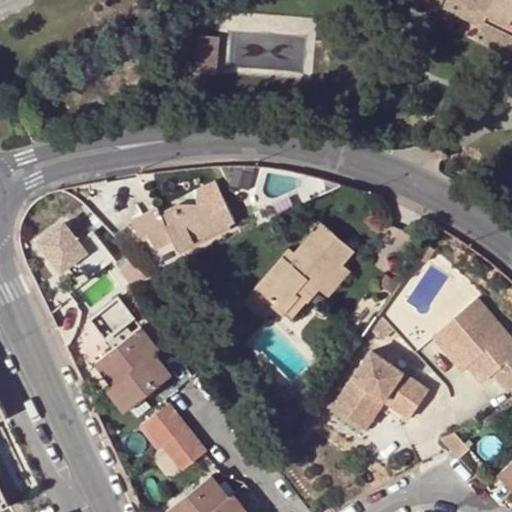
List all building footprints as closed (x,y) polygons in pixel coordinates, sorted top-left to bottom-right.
[(474,37),(511,56),(511,55),(511,0),(418,0),(418,1),(437,11),(440,6),(442,0),(458,0),(486,14),(479,27),(474,37)] [(486,14),(458,0),(442,0),(440,6),(479,27),(486,14)] [(139,235),(148,231),(157,249),(174,240),(176,247),(220,226),(217,210),(212,214),(206,204),(175,204),(159,211),(156,207),(132,219),(139,235)] [(233,221),(226,205),(217,210),(220,226),(233,221)] [(319,289),(342,264),(353,251),(320,222),(294,252),(288,247),(256,283),(286,309),(288,311),(300,297),(296,291),(308,279),(319,289)] [(64,223),(40,241),(61,270),(76,259),(86,273),(102,261),(106,266),(112,261),(92,234),(79,244),(64,223)] [(160,255),(176,247),(174,240),(157,249),(160,255)] [(426,244),(418,257),(425,262),(434,250),(426,244)] [(129,252),(117,264),(122,269),(119,272),(132,285),(152,275),(129,252)] [(350,272),(342,264),(319,289),(328,295),(350,272)] [(294,316),(319,289),(308,279),(296,291),(300,297),(288,311),(294,316)] [(281,315),(286,309),(256,283),(242,299),(257,312),(267,301),(281,315)] [(93,314),(107,333),(132,313),(118,295),(93,314)] [(511,388),(511,338),(476,297),(444,325),(488,377),(494,373),(509,391),(511,388)] [(141,325),(132,313),(107,333),(116,345),(141,325)] [(159,348),(141,325),(116,345),(93,363),(112,385),(154,353),(159,348)] [(488,377),(444,325),(433,334),(463,370),(468,365),(483,382),(488,377)] [(427,389),(371,350),(333,406),(356,422),(375,394),(384,400),(408,416),(427,389)] [(112,385),(107,389),(124,410),(171,374),(154,353),(112,385)] [(375,394),(356,422),(365,427),(384,400),(375,394)] [(204,451),(167,403),(142,422),(161,446),(180,470),(204,451)] [(449,447),(463,440),(454,430),(440,437),(449,447)] [(458,456),(469,446),(463,440),(449,447),(458,456)] [(170,478),(180,470),(161,446),(151,454),(170,478)] [(511,459),(497,473),(511,489),(511,459)] [(165,510),(166,511),(208,511),(228,496),(211,474),(165,510)] [(208,511),(247,511),(232,493),(228,496),(208,511)]
